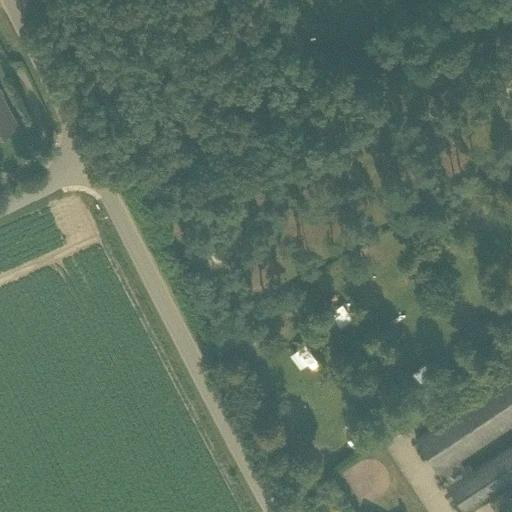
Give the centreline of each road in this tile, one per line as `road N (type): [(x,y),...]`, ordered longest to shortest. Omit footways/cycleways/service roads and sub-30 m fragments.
road 1 (unclassified): [(277,511),(90,164)]
road 2 (unclassified): [(90,164),(10,0)]
